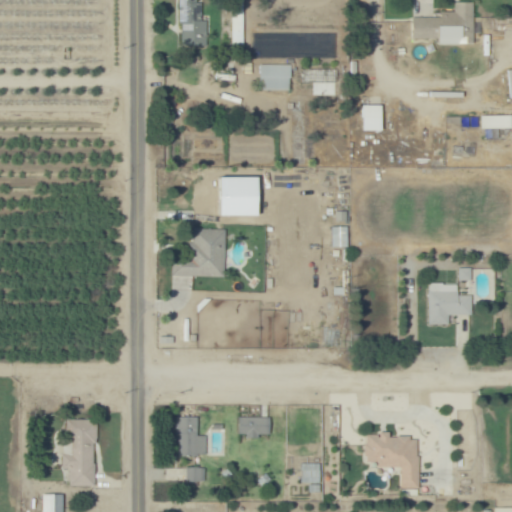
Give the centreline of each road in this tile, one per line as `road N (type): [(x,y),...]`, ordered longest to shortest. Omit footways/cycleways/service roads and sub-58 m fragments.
road 1 (tertiary): [(139,0),(139,376)]
road 2 (residential): [(139,376),(511,376)]
road 3 (tertiary): [(139,376),(139,511)]
